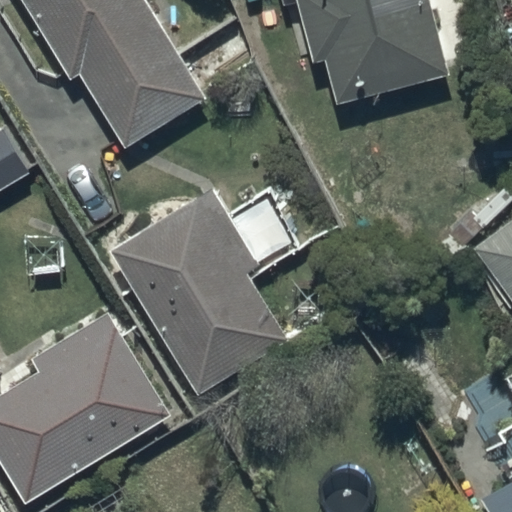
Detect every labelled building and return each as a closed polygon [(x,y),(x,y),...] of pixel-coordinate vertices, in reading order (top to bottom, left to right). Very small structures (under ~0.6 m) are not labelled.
[(22,0),(68,73),(77,68),(124,143),(209,90),(152,0),(22,0)] [(429,0),(279,0),(280,1),(284,0),(295,0),(311,56),(321,54),(333,100),(448,70),(429,0)] [(0,126),(0,183),(26,167),(0,126)] [(209,180),(107,244),(196,388),(286,332),(245,267),(258,259),(209,180)] [(511,217),(473,245),(511,299),(511,217)] [(34,367),(0,388),(0,460),(23,498),(169,409),(106,306),(26,354),(34,367)] [(414,426),(368,452),(387,486),(433,460),(414,426)] [(511,511),(511,435),(489,449),(504,475),(479,489),(492,511),(511,511)] [(153,511),(152,509),(147,511),(136,511),(119,482),(81,505),(84,511),(153,511)]
